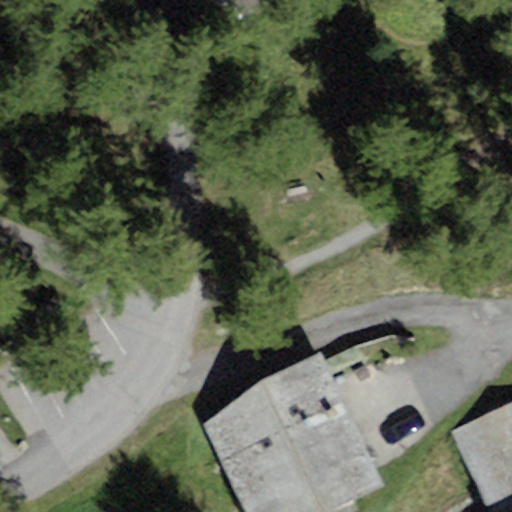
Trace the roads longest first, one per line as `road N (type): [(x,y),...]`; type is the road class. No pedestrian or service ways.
road 1 (track): [(172,314),(198,233),(177,125),(129,0)]
road 2 (residential): [(172,314),(106,418),(0,494)]
